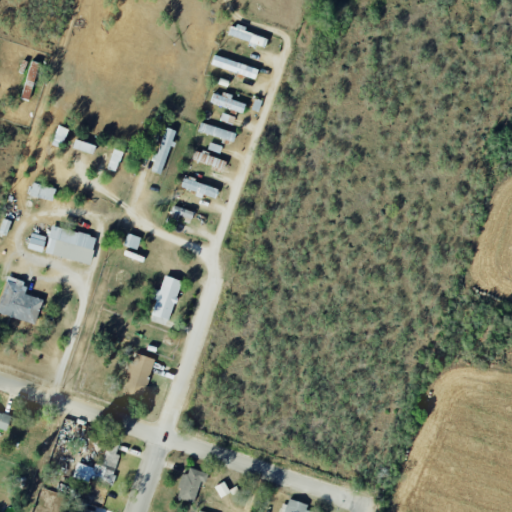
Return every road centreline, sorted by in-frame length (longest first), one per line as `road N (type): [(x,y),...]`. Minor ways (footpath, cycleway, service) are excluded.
road 1 (residential): [(164,441),(203,324),(219,236),(287,42),(236,18),(226,0)]
road 2 (residential): [(0,383),(366,509)]
